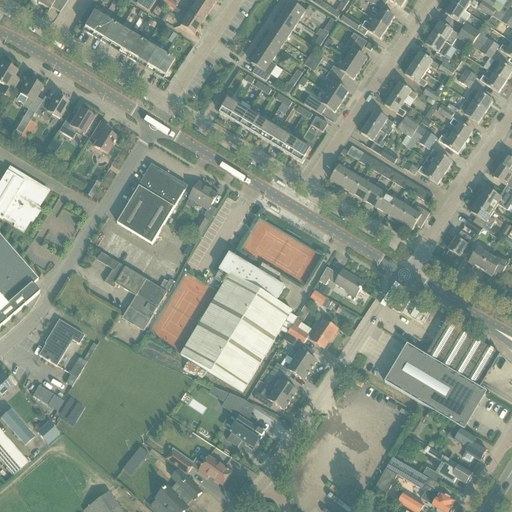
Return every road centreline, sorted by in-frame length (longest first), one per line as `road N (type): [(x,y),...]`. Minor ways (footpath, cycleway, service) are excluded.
road 1 (tertiary): [(403,275),(155,123)]
road 2 (unclassified): [(155,123),(44,303),(0,351)]
road 3 (unclassified): [(264,482),(403,275)]
road 4 (residential): [(307,190),(433,0)]
road 5 (residential): [(403,275),(511,121)]
road 6 (tertiary): [(155,123),(0,34)]
road 7 (residential): [(307,190),(168,104)]
road 8 (unknown): [(455,201),(346,132)]
road 9 (residential): [(168,104),(57,40)]
road 10 (residential): [(168,104),(237,0)]
